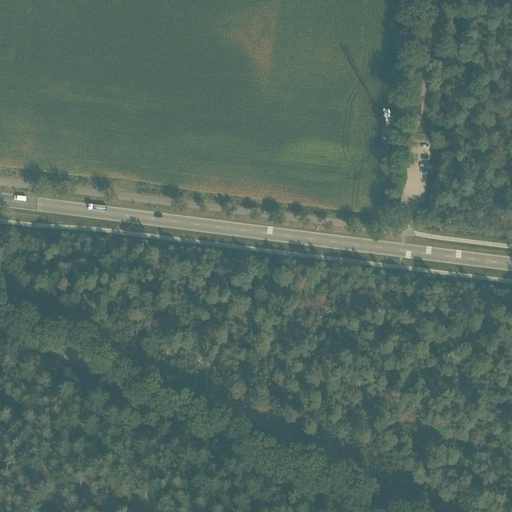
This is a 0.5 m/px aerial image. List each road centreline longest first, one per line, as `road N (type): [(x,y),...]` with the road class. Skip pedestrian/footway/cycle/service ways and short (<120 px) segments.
road 1 (primary): [(511,262),(0,202)]
road 2 (unclassified): [(413,234),(0,182)]
road 3 (unclassified): [(368,511),(0,319)]
road 4 (track): [(407,233),(434,0)]
